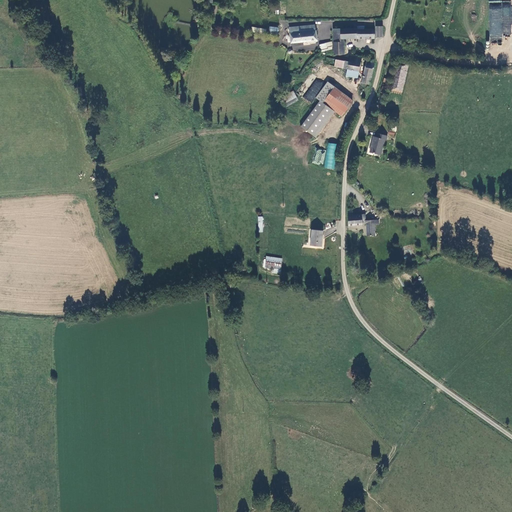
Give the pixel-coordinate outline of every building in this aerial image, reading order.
[(511,3),(489,3),(489,43),(502,43),(502,34),(511,34),(511,24),(511,23),(511,5),(511,3)] [(289,27),(291,43),(310,41),(317,40),(316,31),(315,25),(289,27)] [(344,38),(375,38),(374,29),(364,29),(364,26),(357,26),(357,28),(342,29),(333,29),(333,37),(334,49),(334,54),(344,54),(344,38)] [(322,52),(332,49),(332,42),(326,43),(327,47),(321,48),(322,52)] [(344,61),(343,68),(348,69),(359,71),(362,57),(351,55),(350,62),(344,61)] [(334,66),(343,68),(344,61),(336,59),(334,66)] [(374,63),(366,62),(362,83),(370,84),(374,63)] [(399,64),(393,92),(403,94),(408,66),(399,64)] [(358,77),(359,71),(348,69),(346,75),(358,77)] [(352,102),(327,84),(316,98),(320,101),(333,109),(342,116),(352,102)] [(280,98),(285,107),(298,100),(293,91),(280,98)] [(314,135),(333,109),(320,101),(301,126),(314,135)] [(389,130),(388,134),(395,135),(395,132),(396,132),(397,124),(392,123),(390,131),(389,130)] [(374,136),(370,152),(381,155),(385,138),(387,139),(387,136),(377,133),(376,137),(374,136)] [(324,167),(336,169),(339,144),(327,142),(324,167)] [(366,223),(367,235),(375,235),(374,224),(376,224),(376,219),(365,220),(365,214),(360,214),(360,215),(353,215),(353,224),(366,223)] [(323,230),(311,229),(310,245),(321,246),(323,230)] [(281,270),(282,259),(266,257),(266,260),(265,267),(265,268),(272,269),(281,270)]
